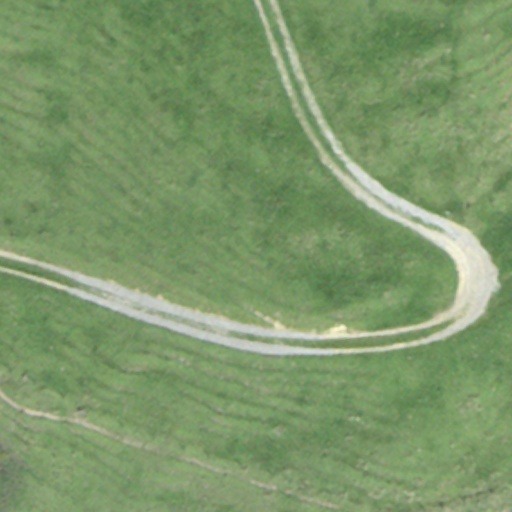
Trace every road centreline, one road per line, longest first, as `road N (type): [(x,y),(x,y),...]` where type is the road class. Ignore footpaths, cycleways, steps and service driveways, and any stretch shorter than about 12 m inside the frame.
road 1 (track): [(511,283),(505,326),(358,358),(0,260)]
road 2 (track): [(267,0),(321,117),(385,200),(511,262)]
